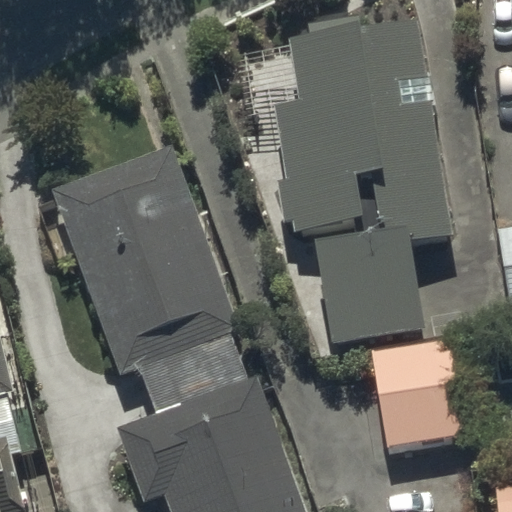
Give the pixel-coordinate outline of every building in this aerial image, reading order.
[(418,43),(294,61),(300,123),(276,126),(286,198),(275,200),(282,244),(296,242),(297,252),(316,249),(332,361),(421,348),(409,260),(451,254),(432,122),(403,126),(400,100),(425,97),(418,43)] [(157,433),(248,398),(231,349),(236,348),(172,167),(39,214),(60,274),(77,268),(122,394),(141,387),(157,433)] [(511,232),(498,234),(511,322),(511,321),(511,232)] [(459,343),(375,355),(389,451),(473,439),(459,343)] [(0,470),(6,468),(17,466),(5,410),(10,409),(0,363),(0,470)] [(248,398),(157,433),(116,447),(139,511),(162,511),(165,511),(164,511),(298,511),(258,395),(248,398)] [(16,511),(6,468),(0,470),(0,511),(16,511)] [(511,511),(511,491),(497,493),(498,511),(511,511)]
